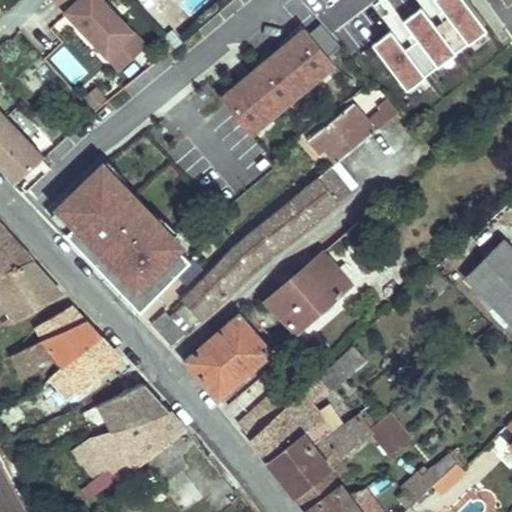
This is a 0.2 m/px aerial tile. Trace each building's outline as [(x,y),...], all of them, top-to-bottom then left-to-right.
[(87,27),(92,32),(88,36),(107,56),(133,32),(103,0),(55,0),(83,30),(87,27)] [(390,31),(371,45),(407,91),(488,29),(465,0),(436,0),(450,17),(436,28),(421,8),(404,21),(418,39),(405,49),(390,31)] [(282,49),(286,54),(304,77),(310,84),(334,64),(329,57),(340,47),(321,24),(309,34),(305,30),(282,49)] [(83,30),(88,36),(92,32),(87,27),(83,30)] [(107,56),(121,70),(147,46),(133,32),(107,56)] [(73,84),(87,72),(64,47),(51,58),(73,84)] [(252,74),(256,79),(274,102),(280,109),(300,92),(294,85),(304,77),(286,54),(275,63),(271,58),(252,74)] [(241,83),(222,99),(250,134),(270,117),(264,110),(274,102),(256,79),(245,87),(241,83)] [(93,111),(106,99),(96,88),(83,99),(93,111)] [(389,120),(399,112),(388,99),(378,106),(382,111),(389,120)] [(339,162),(375,132),(352,103),(309,138),(322,153),(327,149),(338,162),(339,162)] [(372,120),(379,129),(389,120),(382,111),(372,120)] [(0,164),(17,182),(44,157),(7,118),(0,123),(0,164)] [(338,162),(331,168),(350,192),(358,186),(339,162),(338,162)] [(101,167),(58,208),(75,225),(66,234),(118,288),(127,279),(149,302),(179,268),(189,259),(154,223),(157,220),(121,183),(118,186),(101,167)] [(181,298),(185,303),(199,318),(201,319),(253,264),(313,222),(350,192),(331,168),(234,244),(181,298)] [(49,217),(56,224),(66,234),(75,225),(58,208),(49,217)] [(361,221),(370,231),(373,228),(365,217),(361,221)] [(361,221),(345,234),(354,244),(370,231),(361,221)] [(0,274),(31,260),(0,226),(0,274)] [(467,278),(511,323),(511,248),(504,240),(467,278)] [(297,332),(351,285),(323,252),(266,300),(297,332)] [(62,295),(31,260),(0,274),(0,294),(16,322),(62,295)] [(149,302),(127,279),(118,288),(140,312),(149,302)] [(0,325),(16,322),(0,294),(0,325)] [(185,332),(199,318),(185,303),(170,317),(185,332)] [(36,326),(43,340),(86,321),(72,305),(36,326)] [(185,332),(170,317),(165,311),(152,324),(171,344),(185,332)] [(186,361),(218,399),(271,353),(239,316),(186,361)] [(43,340),(12,355),(22,378),(40,369),(38,364),(55,355),(63,365),(64,367),(101,337),(86,321),(43,340)] [(74,381),(80,389),(120,358),(101,337),(64,367),(63,365),(51,376),(61,391),(74,381)] [(353,345),(334,362),(346,376),(364,359),(353,345)] [(346,376),(334,362),(318,376),(300,395),(251,439),(267,460),(303,432),(313,444),(328,433),(331,431),(318,412),(311,402),(327,388),(329,390),(346,376)] [(67,399),(80,389),(74,381),(61,391),(67,399)] [(287,381),(239,424),(251,439),(300,395),(287,381)] [(114,431),(169,411),(144,383),(99,404),(114,431)] [(0,422),(4,429),(26,417),(19,404),(0,414),(0,422)] [(328,433),(331,437),(344,427),(329,405),(318,412),(331,431),(328,433)] [(366,410),(359,416),(363,421),(369,415),(366,410)] [(98,494),(184,428),(169,411),(114,431),(89,438),(74,450),(96,479),(89,484),(98,494)] [(369,429),(372,433),(389,455),(411,438),(390,412),(369,429)] [(363,421),(359,416),(344,427),(331,437),(338,447),(344,454),(372,433),(369,429),(368,427),(375,422),(369,415),(363,421)] [(511,437),(503,446),(511,454),(511,417),(504,426),(511,434),(511,437)] [(332,469),(324,458),(338,447),(331,437),(328,433),(313,444),(303,432),(267,460),(296,497),(330,470),(332,469)] [(30,456),(25,444),(13,449),(18,461),(30,456)] [(453,483),(465,472),(457,464),(445,474),(453,483)] [(308,511),(342,486),(330,470),(296,497),(308,511)] [(433,485),(441,494),(453,483),(445,475),(433,485)] [(308,511),(361,511),(348,493),(342,486),(308,511)] [(382,511),(364,488),(348,493),(361,511),(382,511)] [(409,508),(415,503),(405,492),(399,496),(409,508)]
